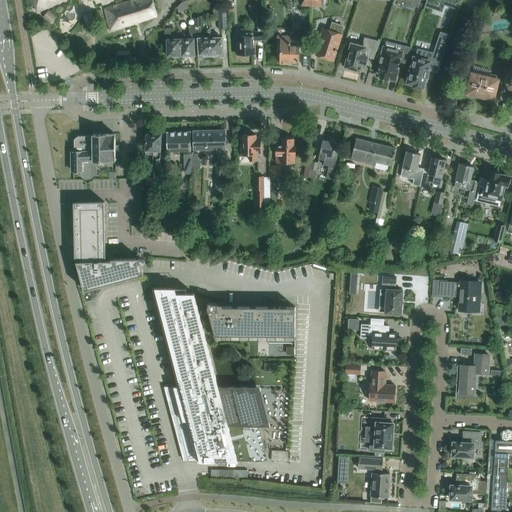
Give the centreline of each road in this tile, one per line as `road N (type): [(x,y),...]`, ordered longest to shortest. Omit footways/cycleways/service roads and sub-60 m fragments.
road 1 (secondary): [(109,511),(58,335),(0,21)]
road 2 (secondary): [(0,132),(48,363),(91,511)]
road 3 (residential): [(432,111),(251,74),(92,78),(67,99)]
road 4 (residential): [(435,420),(439,314),(429,308),(415,326),(407,485),(417,500),(430,485)]
road 5 (unclassified): [(130,511),(51,198)]
road 6 (tertiary): [(314,97),(67,99)]
road 7 (residential): [(122,116),(287,111),(314,97)]
